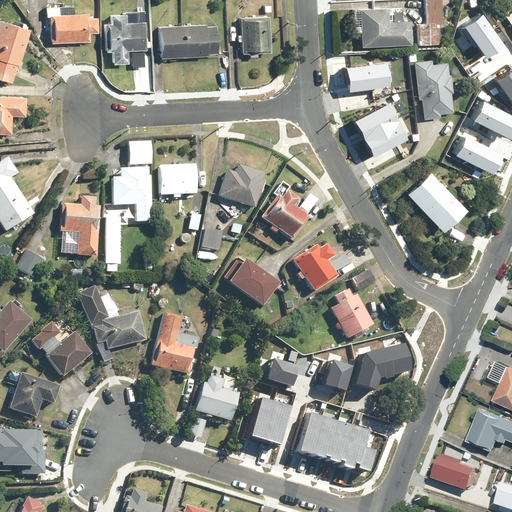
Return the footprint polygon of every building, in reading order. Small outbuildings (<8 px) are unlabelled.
[(414,23),(415,44),(438,43),(437,22),(440,22),(439,0),(422,0),(424,22),(414,23)] [(358,31),(359,46),(409,43),(408,20),(386,21),(386,7),(351,9),(352,31),(358,31)] [(49,39),(88,37),(87,28),(96,27),(95,12),(87,13),(86,8),(47,11),(49,39)] [(126,50),(143,49),(142,14),(129,14),(129,21),(124,22),(124,13),(110,14),(111,22),(102,22),(103,51),(111,50),(111,64),(127,63),(126,50)] [(479,14),(461,25),(481,58),(500,46),(479,14)] [(240,53),(268,52),(267,15),(238,16),(240,53)] [(0,78),(10,81),(15,63),(18,64),(28,28),(0,20),(0,78)] [(159,58),(205,55),(205,53),(215,52),(214,25),(204,26),(204,23),(157,26),(159,58)] [(421,99),(423,120),(441,118),(440,114),(453,112),(447,63),(432,64),(432,59),(414,61),(418,99),(421,99)] [(341,65),(344,89),(386,84),(383,60),(341,65)] [(511,65),(493,76),(511,105),(511,65)] [(0,133),(10,134),(10,115),(23,115),(24,96),(0,95),(0,133)] [(511,115),(481,99),(471,119),(506,136),(511,124),(511,115)] [(385,101),(350,120),(370,155),(404,136),(385,101)] [(463,135),(453,154),(488,172),(497,153),(463,135)] [(0,225),(4,232),(33,214),(9,177),(16,173),(7,158),(0,162),(0,225)] [(159,196),(195,194),(194,164),(157,166),(159,196)] [(217,196),(253,209),(263,182),(261,181),(264,173),(237,164),(234,172),(227,170),(217,196)] [(111,205),(149,204),(148,176),(146,176),(146,168),(118,169),(118,177),(110,178),(111,205)] [(405,193),(439,230),(464,208),(430,171),(405,193)] [(260,218),(291,240),(308,217),(305,215),(316,199),(308,194),(297,209),(292,206),(297,199),(285,191),(280,198),(276,195),(260,218)] [(75,256),(95,257),(98,206),(94,206),(94,197),(80,196),(80,205),(60,204),(58,232),(77,233),(75,256)] [(200,216),(189,213),(186,230),(197,232),(200,216)] [(104,264),(118,264),(118,217),(104,217),(104,264)] [(464,235),(452,227),(448,235),(460,243),(464,235)] [(200,247),(218,251),(222,232),(204,228),(200,247)] [(187,234),(185,233),(183,234),(181,236),(180,238),(181,241),(183,242),(185,243),(188,242),(189,240),(190,238),(189,236),(187,234)] [(230,243),(227,242),(225,243),(223,245),(223,247),(224,250),(225,251),(228,252),(230,251),(232,249),(232,247),(232,244),(230,243)] [(312,292),(336,277),(332,272),(348,262),(342,253),(327,263),(325,260),(333,256),(325,244),(318,249),(315,244),(291,259),(312,292)] [(14,268),(32,278),(42,260),(25,249),(14,268)] [(260,307),(277,283),(244,259),(242,261),(237,258),(222,278),(227,281),(226,283),(260,307)] [(92,269),(89,268),(87,269),(85,271),(85,273),(86,275),(87,277),(90,278),(92,277),(94,275),(94,273),(94,270),(92,269)] [(353,292),(371,283),(365,271),(347,280),(353,292)] [(140,281),(137,281),(135,282),(133,283),(133,286),(133,288),(135,290),(138,290),(140,290),(142,288),(142,285),(141,283),(140,281)] [(108,349),(144,339),(137,313),(108,318),(94,285),(76,294),(92,330),(93,329),(97,342),(104,340),(105,342),(96,345),(102,361),(112,358),(108,349)] [(346,339),(371,325),(355,295),(351,297),(346,289),(332,297),(336,304),(329,308),(346,339)] [(297,307),(307,300),(303,293),(292,299),(297,307)] [(165,299),(163,298),(160,299),(159,301),(158,303),(159,306),(161,307),(163,308),(165,307),(167,305),(168,303),(167,301),(165,299)] [(0,310),(0,351),(2,352),(31,320),(9,301),(0,310)] [(150,365),(187,374),(196,337),(178,333),(182,316),(163,312),(150,365)] [(37,350),(59,333),(50,322),(39,332),(40,333),(30,341),(37,350)] [(61,377),(91,353),(73,331),(43,356),(61,377)] [(360,354),(353,383),(374,389),(377,379),(408,371),(401,344),(360,354)] [(271,360),(265,379),(289,386),(294,367),(271,360)] [(321,383),(340,390),(348,366),(329,360),(321,383)] [(511,367),(507,366),(492,400),(511,409),(511,367)] [(40,400),(52,404),(58,385),(20,372),(7,409),(34,418),(40,400)] [(206,415),(229,421),(237,393),(200,383),(186,434),(199,438),(206,415)] [(257,399),(246,436),(276,445),(287,408),(257,399)] [(511,420),(480,407),(466,440),(493,451),(497,440),(506,443),(507,439),(511,441),(511,420)] [(309,415),(296,453),(365,475),(372,452),(357,447),(362,432),(309,415)] [(1,471),(30,472),(30,452),(38,452),(38,439),(30,438),(30,433),(0,432),(0,469),(1,469),(1,471)] [(438,475),(473,487),(480,466),(445,454),(438,475)] [(511,482),(505,480),(499,500),(511,503),(511,482)] [(119,511),(158,511),(160,507),(143,501),(145,494),(132,489),(129,497),(125,496),(119,511)] [(37,511),(41,506),(26,497),(17,511),(37,511)]
